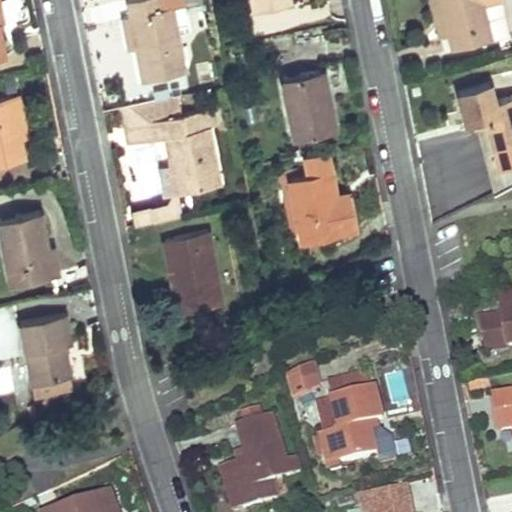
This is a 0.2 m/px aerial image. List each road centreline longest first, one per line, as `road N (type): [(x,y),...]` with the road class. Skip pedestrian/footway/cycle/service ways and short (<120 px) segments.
road 1 (residential): [(57,0),(133,388),(176,511)]
road 2 (residential): [(363,0),(464,511)]
